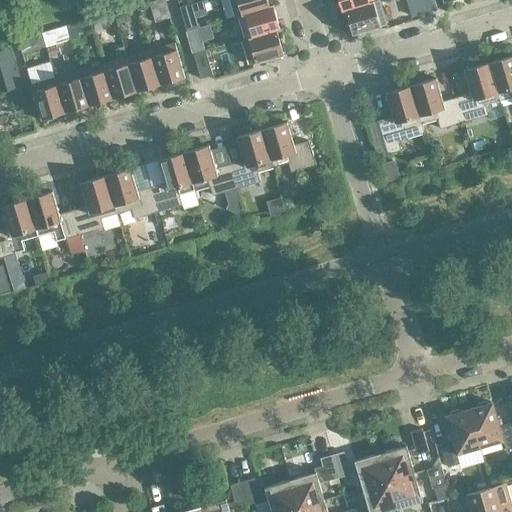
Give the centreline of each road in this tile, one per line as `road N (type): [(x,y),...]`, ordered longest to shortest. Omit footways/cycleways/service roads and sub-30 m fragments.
road 1 (residential): [(0,376),(381,265)]
road 2 (residential): [(0,171),(325,76)]
road 3 (residential): [(102,467),(412,373)]
road 4 (residential): [(381,265),(325,76)]
road 5 (residential): [(325,76),(511,19)]
road 6 (residential): [(381,265),(511,225)]
